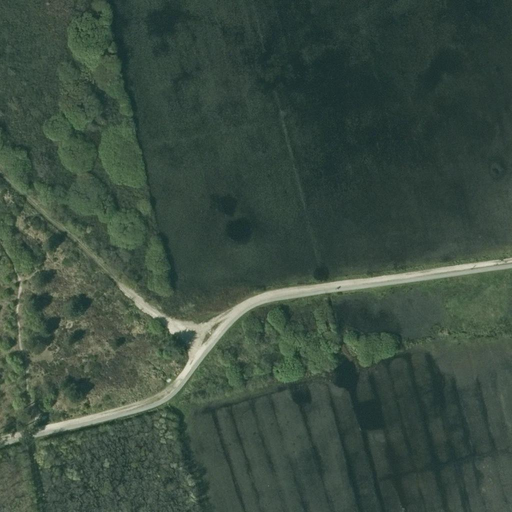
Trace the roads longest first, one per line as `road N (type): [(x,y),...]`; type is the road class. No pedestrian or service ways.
road 1 (unknown): [(511,259),(252,300),(156,398),(35,426)]
road 2 (unknown): [(237,309),(174,323),(156,316),(0,169)]
